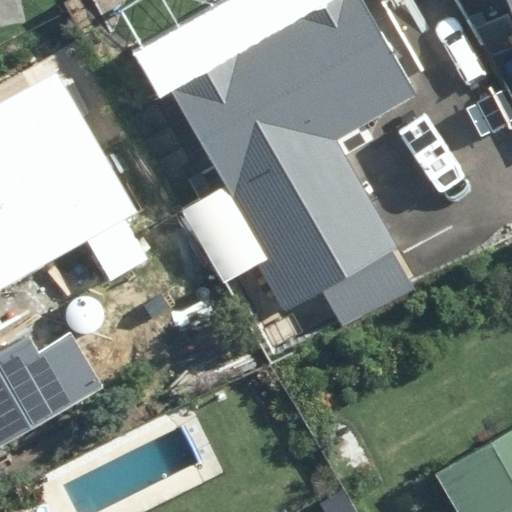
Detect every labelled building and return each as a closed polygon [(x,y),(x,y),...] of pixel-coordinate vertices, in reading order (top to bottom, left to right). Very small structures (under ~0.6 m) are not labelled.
[(403,239),(357,145),(382,132),(373,114),(424,90),(380,0),(217,0),(223,12),(163,40),(180,76),(187,73),(241,187),(238,188),(269,254),(264,257),(287,305),(327,286),(345,322),(419,287),(398,242),(403,239)] [(0,283),(87,234),(111,276),(143,257),(119,215),(131,209),(53,73),(0,103),(0,283)] [(241,280),(255,306),(275,294),(262,269),(241,280)] [(296,312),(270,328),(283,351),(310,335),(296,312)] [(0,467),(23,455),(13,435),(108,382),(80,331),(51,347),(42,331),(0,353),(0,467)] [(511,511),(511,427),(447,464),(472,511),(511,511)]
